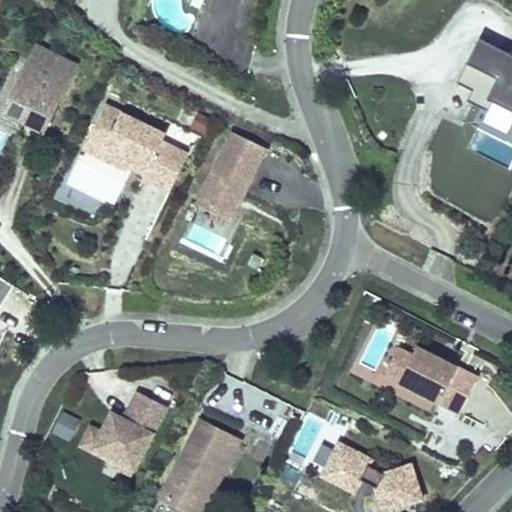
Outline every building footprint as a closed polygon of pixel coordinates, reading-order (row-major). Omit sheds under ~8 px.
[(511,111),(511,54),(478,37),(456,82),(470,90),(465,100),(486,110),(491,100),(511,111)] [(44,127),(75,66),(39,48),(27,71),(8,109),(27,118),(44,127)] [(8,109),(27,71),(15,65),(0,95),(0,117),(22,128),(27,118),(8,109)] [(168,131),(109,102),(92,135),(152,165),(147,175),(173,187),(190,152),(164,139),(168,131)] [(237,215),(270,147),(232,129),(199,197),(237,215)] [(152,165),(92,135),(86,148),(130,169),(131,167),(147,175),(152,165)] [(0,310),(17,284),(0,273),(0,310)] [(387,371),(403,378),(416,351),(401,344),(387,371)] [(481,375),(466,367),(464,371),(459,368),(461,365),(420,344),(403,378),(401,381),(462,412),(481,375)] [(370,378),(373,371),(358,364),(354,370),(370,378)] [(133,470),(164,408),(135,393),(125,412),(129,415),(126,420),(109,412),(99,431),(88,426),(78,445),(107,460),(108,456),(133,470)] [(62,409),(52,431),(71,440),(81,418),(62,409)] [(198,510),(237,434),(204,417),(165,493),(198,510)] [(169,511),(205,511),(244,438),(237,434),(198,510),(165,493),(158,507),(169,511)] [(384,511),(421,500),(410,465),(383,474),(368,466),(371,461),(338,444),(321,476),(354,493),(361,481),(375,489),(382,511),(384,511)] [(133,470),(108,456),(107,460),(105,462),(130,475),(133,470)]
